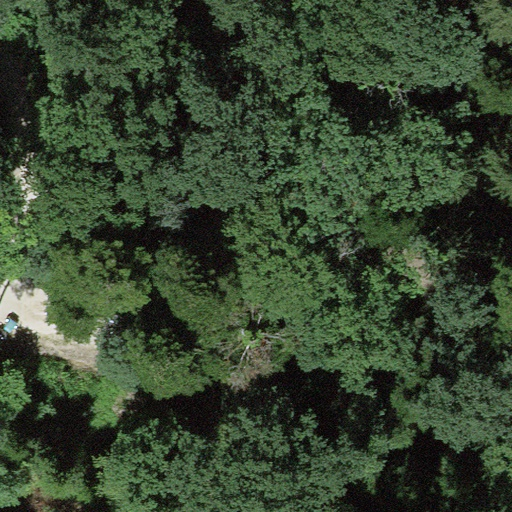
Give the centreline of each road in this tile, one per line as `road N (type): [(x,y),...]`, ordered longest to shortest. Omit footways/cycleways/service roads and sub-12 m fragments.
road 1 (track): [(24,296),(126,356),(338,330),(511,213)]
road 2 (track): [(0,29),(17,58),(47,182),(24,296),(0,317)]
